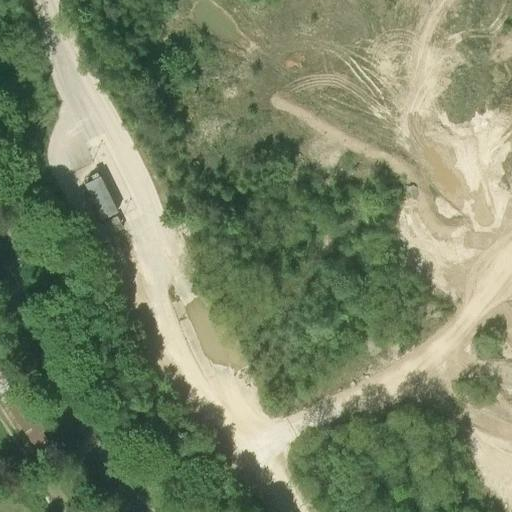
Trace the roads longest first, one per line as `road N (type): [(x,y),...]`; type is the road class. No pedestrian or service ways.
road 1 (track): [(44,0),(145,218),(163,317),(194,385),(297,511)]
road 2 (track): [(511,62),(467,89),(468,144),(489,217),(490,285),(430,362),(323,414),(241,440)]
